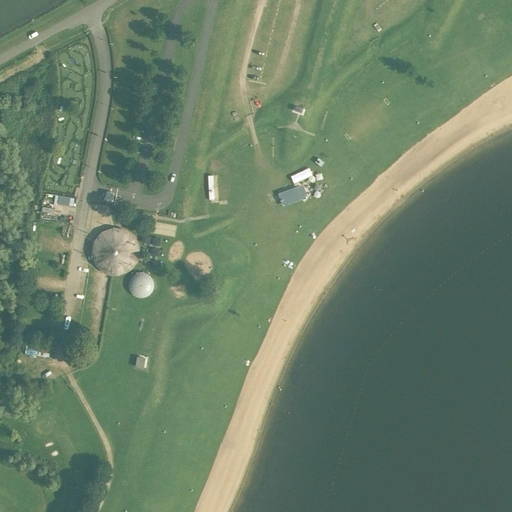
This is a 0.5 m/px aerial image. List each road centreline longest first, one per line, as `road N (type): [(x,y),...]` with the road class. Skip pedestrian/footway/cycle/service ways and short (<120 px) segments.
road 1 (unclassified): [(86,195),(109,90),(99,31),(87,12)]
road 2 (unclassified): [(87,12),(101,88),(86,195)]
road 3 (unclassified): [(86,195),(59,346)]
road 4 (track): [(59,346),(114,459)]
